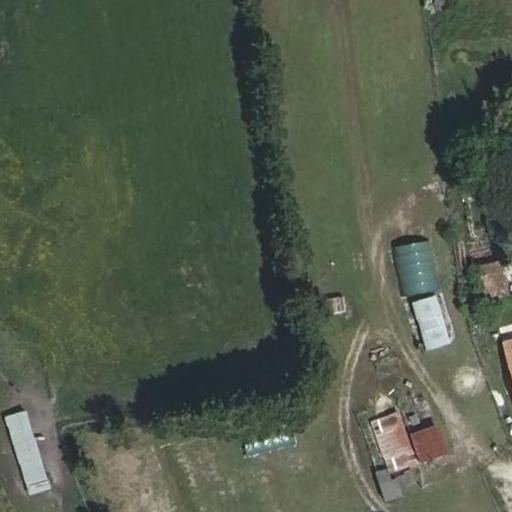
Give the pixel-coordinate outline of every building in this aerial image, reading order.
[(510,296),(502,260),(477,266),(485,301),(510,296)] [(427,352),(451,344),(435,295),(411,303),(427,352)] [(322,316),(346,312),(343,297),(320,300),(322,316)] [(398,413),(371,423),(387,465),(414,455),(398,413)] [(411,431),(417,462),(447,456),(441,425),(411,431)] [(27,494),(50,486),(35,442),(13,449),(27,494)] [(387,469),(375,473),(380,485),(386,500),(401,495),(396,480),(392,481),(387,469)]
